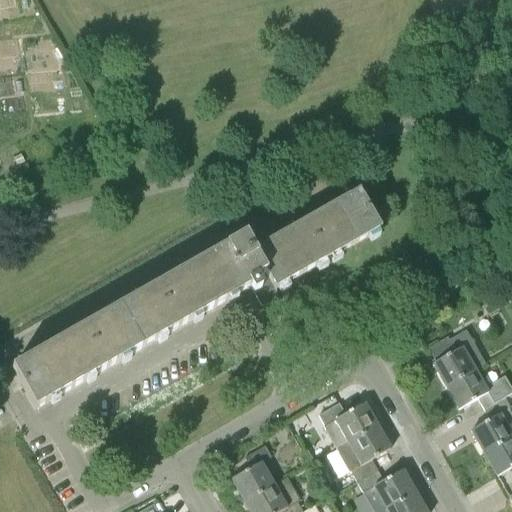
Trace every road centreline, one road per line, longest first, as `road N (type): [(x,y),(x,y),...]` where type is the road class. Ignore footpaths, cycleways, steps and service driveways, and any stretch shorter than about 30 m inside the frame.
road 1 (residential): [(103,504),(60,438),(60,418),(238,318),(253,321),(296,399)]
road 2 (residential): [(457,511),(373,365)]
road 3 (residential): [(183,464),(296,399)]
